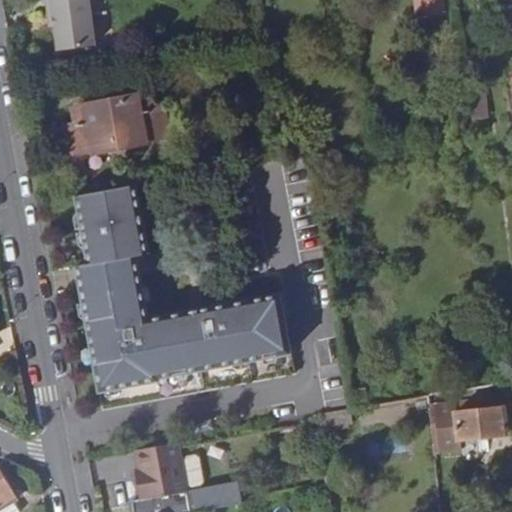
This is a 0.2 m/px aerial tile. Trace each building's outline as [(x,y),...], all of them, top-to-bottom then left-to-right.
[(48,0),(53,23),(58,22),(54,0),(48,0)] [(54,0),(58,22),(62,45),(98,40),(92,0),(54,0)] [(77,110),(80,126),(69,127),(74,155),(163,138),(159,111),(147,113),(144,98),(77,110)] [(90,255),(138,246),(161,242),(150,173),(77,187),(90,255)] [(77,258),(81,279),(142,268),(138,246),(90,255),(77,258)] [(192,312),(191,304),(150,312),(142,268),(81,279),(101,387),(104,405),(190,389),(189,380),(203,378),(204,387),(297,369),(293,347),(282,287),(204,302),(205,310),(192,312)] [(204,302),(191,304),(192,312),(205,310),(204,302)] [(189,380),(190,389),(204,387),(203,378),(189,380)] [(511,429),(510,409),(457,416),(460,439),(511,433),(511,429)] [(210,415),(192,419),(194,429),(211,425),(210,415)] [(142,471),(136,472),(140,495),(188,487),(187,482),(181,453),(178,436),(137,445),(140,461),(142,471)] [(181,453),(187,482),(203,479),(197,449),(181,453)] [(134,462),(136,472),(142,471),(140,461),(134,462)] [(0,511),(19,511),(20,511),(14,499),(19,496),(1,466),(0,466),(0,511)]
